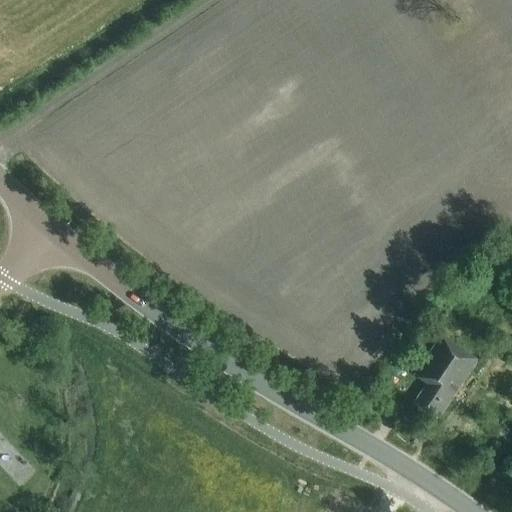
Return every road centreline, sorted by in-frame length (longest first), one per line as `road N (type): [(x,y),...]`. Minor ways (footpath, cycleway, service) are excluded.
road 1 (secondary): [(466,511),(177,330),(51,229)]
road 2 (track): [(0,138),(207,0)]
